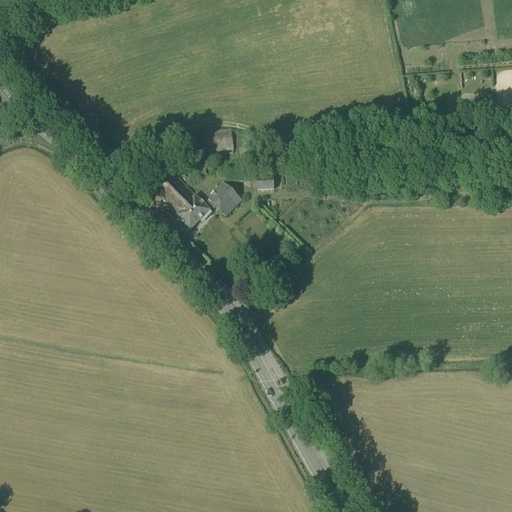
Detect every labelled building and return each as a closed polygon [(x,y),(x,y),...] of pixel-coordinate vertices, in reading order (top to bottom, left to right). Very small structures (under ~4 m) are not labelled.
[(17,33),(9,35),(11,41),(19,38),(17,33)] [(488,102),(469,104),(471,121),(489,119),(488,102)] [(202,135),(204,158),(233,155),(230,132),(202,135)] [(186,189),(172,175),(171,174),(153,193),(177,216),(175,217),(190,231),(209,211),(193,196),(194,195),(192,194),(191,194),(187,190),(188,190),(186,188),(186,189)] [(273,191),(273,179),(257,179),(257,192),(273,191)] [(223,184),(206,200),(225,219),(242,202),(223,184)] [(255,210),(259,205),(253,201),(249,206),(255,210)]
